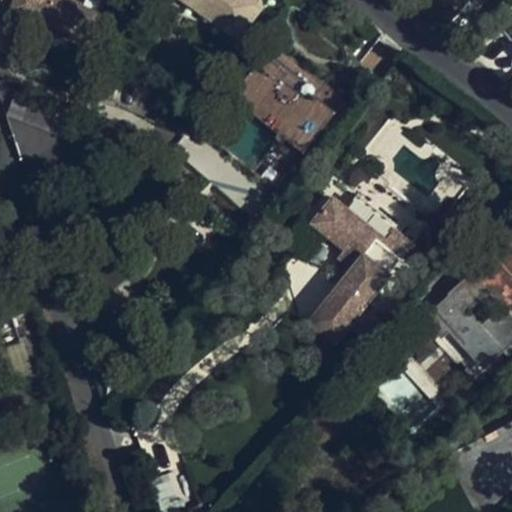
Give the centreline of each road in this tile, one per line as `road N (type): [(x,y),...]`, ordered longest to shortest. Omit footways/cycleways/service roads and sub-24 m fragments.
road 1 (residential): [(0,142),(130,511)]
road 2 (residential): [(375,0),(511,111)]
